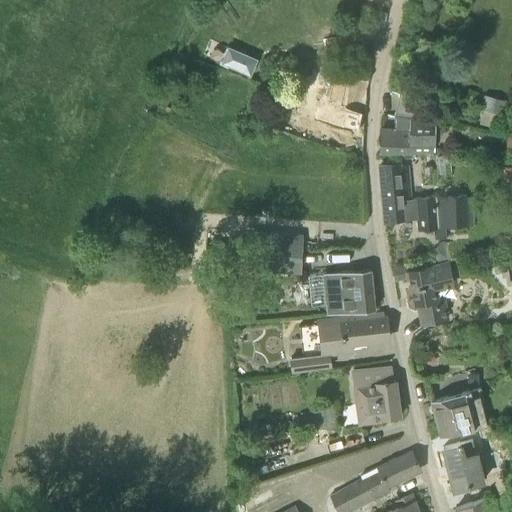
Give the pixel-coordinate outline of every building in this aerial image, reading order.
[(176,90),(181,79),(167,72),(163,85),(164,85),(160,96),(171,100),(175,90),(176,90)] [(503,115),(506,100),(487,94),(483,110),(503,115)] [(285,110),(281,124),(326,137),(329,124),(357,132),(363,112),(306,96),(301,115),(285,110)] [(381,128),(380,150),(423,153),(434,153),(435,127),(412,119),(410,119),(415,102),(401,98),(395,116),(395,129),(381,128)] [(410,199),(407,165),(380,165),(385,220),(419,217),(420,228),(434,227),(435,238),(446,238),(445,226),(474,225),(473,195),(435,196),(410,199)] [(246,267),(248,237),(232,236),(231,266),(246,267)] [(246,267),(246,268),(301,271),(303,240),(248,236),(248,237),(246,267)] [(409,270),(408,264),(391,268),(393,279),(410,275),(415,303),(419,302),(423,323),(447,319),(442,297),(436,298),(434,287),(453,283),(449,263),(430,267),(429,266),(409,270)] [(374,309),(371,268),(325,272),(325,274),(326,290),(334,290),(335,296),(327,297),(328,313),(374,309)] [(383,319),(382,311),(346,315),(346,320),(319,323),(323,355),(290,358),(291,372),(332,367),(331,354),(352,351),(351,340),(390,336),(388,318),(383,319)] [(394,380),(392,366),(352,371),(359,421),(400,415),(395,380),(394,380)] [(441,436),(487,424),(481,402),(484,402),(480,387),(431,400),(441,436)] [(315,429),(336,427),(334,402),(322,403),(322,408),(313,409),(315,429)] [(484,480),(473,439),(443,447),(454,488),(484,480)] [(362,474),(364,479),(331,494),(339,511),(347,511),(393,491),(389,483),(421,468),(413,451),(362,474)] [(394,500),(397,507),(381,511),(420,511),(413,493),(394,500)] [(456,511),(494,511),(488,495),(454,508),(456,511)]
